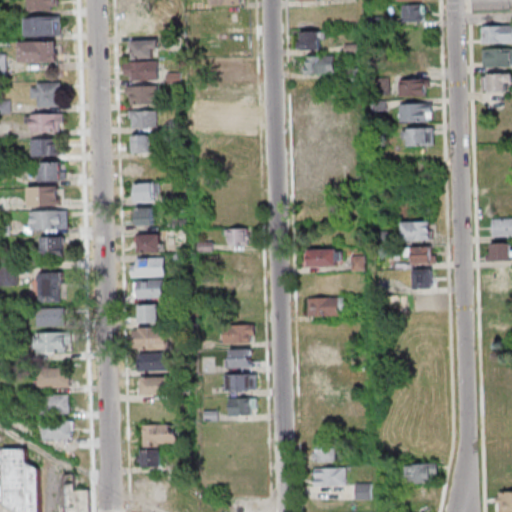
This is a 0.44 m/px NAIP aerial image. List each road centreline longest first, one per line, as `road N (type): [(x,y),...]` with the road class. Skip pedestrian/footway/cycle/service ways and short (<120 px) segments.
road 1 (residential): [(452,511),(466,428),(452,0)]
road 2 (residential): [(284,511),(268,0)]
road 3 (residential): [(109,511),(93,0)]
